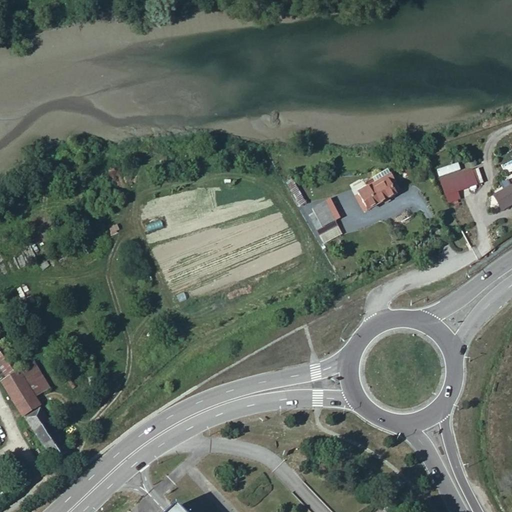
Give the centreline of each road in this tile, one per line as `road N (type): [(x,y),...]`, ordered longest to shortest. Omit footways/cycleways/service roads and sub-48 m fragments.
road 1 (secondary): [(349,362),(207,400),(164,420),(55,511)]
road 2 (secondary): [(78,511),(161,443),(219,414),(358,401)]
